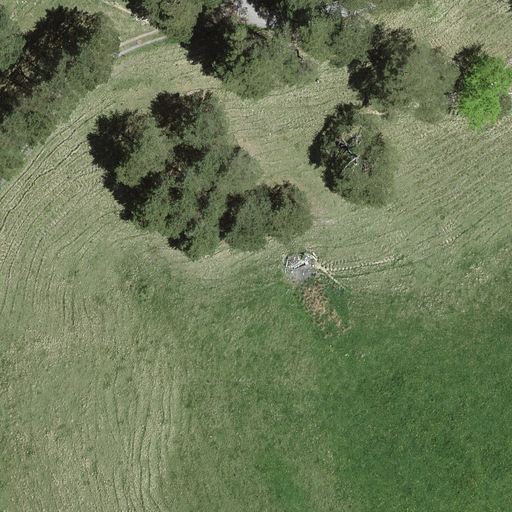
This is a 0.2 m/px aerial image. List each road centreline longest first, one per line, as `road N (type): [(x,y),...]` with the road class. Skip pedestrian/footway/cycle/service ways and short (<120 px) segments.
road 1 (track): [(239,10),(129,44),(90,69),(0,164)]
road 2 (track): [(242,0),(239,10),(252,21),(294,22),(390,0)]
